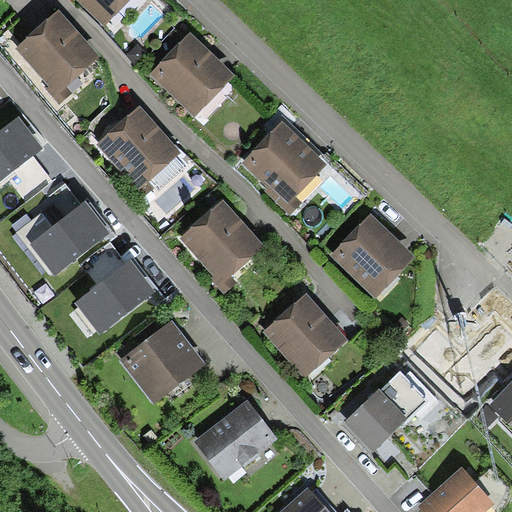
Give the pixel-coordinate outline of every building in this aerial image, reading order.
[(129,0),(79,0),(104,25),(129,0)] [(95,60),(61,18),(17,54),(58,105),(70,95),(62,87),(95,60)] [(192,40),(155,77),(164,85),(194,115),(230,79),(192,40)] [(141,114),(102,148),(112,159),(138,188),(177,154),(141,114)] [(15,124),(0,136),(0,186),(9,179),(26,199),(53,178),(36,157),(40,154),(15,124)] [(283,135),(252,164),(260,172),(284,197),(279,201),(290,213),(298,206),(292,200),(320,173),(283,135)] [(67,184),(16,221),(53,273),(105,236),(86,210),(67,184)] [(264,249),(223,203),(182,238),(194,251),(218,279),(214,282),(225,294),(232,288),(227,282),(264,249)] [(410,260),(370,220),(336,255),(347,266),(376,295),(410,260)] [(129,262),(77,303),(103,336),(156,295),(129,262)] [(342,343),(304,300),(268,332),(278,344),(306,375),(342,343)] [(511,344),(511,331),(495,315),(455,356),(437,337),(414,360),(456,401),(511,344)] [(203,367),(172,326),(147,345),(125,361),(156,402),(203,367)] [(374,398),(343,425),(369,455),(424,405),(398,376),(374,398)] [(511,379),(502,390),(487,405),(511,429),(511,379)] [(217,427),(196,443),(224,480),(271,445),(243,408),(217,427)] [(463,472),(422,506),(427,511),(472,511),(487,500),(463,472)] [(286,511),(329,511),(313,491),(286,511)]
